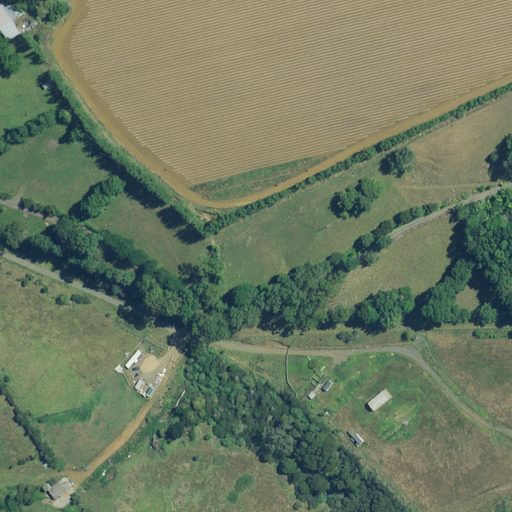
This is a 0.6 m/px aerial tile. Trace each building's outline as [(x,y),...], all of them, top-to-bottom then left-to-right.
[(19,0),(6,8),(3,4),(0,5),(0,27),(9,41),(22,33),(15,21),(27,13),(19,0)] [(59,13),(55,8),(45,15),(49,20),(59,13)] [(57,84),(54,79),(44,86),(46,90),(57,84)] [(379,359),(374,353),(359,367),(364,373),(379,359)] [(357,379),(358,379),(359,379),(360,379),(361,379),(361,378),(362,378),(362,377),(362,376),(362,375),(362,374),(362,373),(361,372),(360,371),(359,371),(358,371),(357,371),(356,371),(356,372),(355,372),(355,373),(354,373),(354,374),(354,375),(354,376),(354,377),(355,378),(356,379),(357,379)] [(338,386),(330,381),(324,389),(331,394),(338,386)] [(335,402),(329,399),(326,404),(333,407),(335,402)] [(365,442),(353,429),(349,432),(361,445),(365,442)] [(72,489),(66,479),(52,488),(50,484),(45,487),(48,492),(50,491),(56,499),(72,489)]
